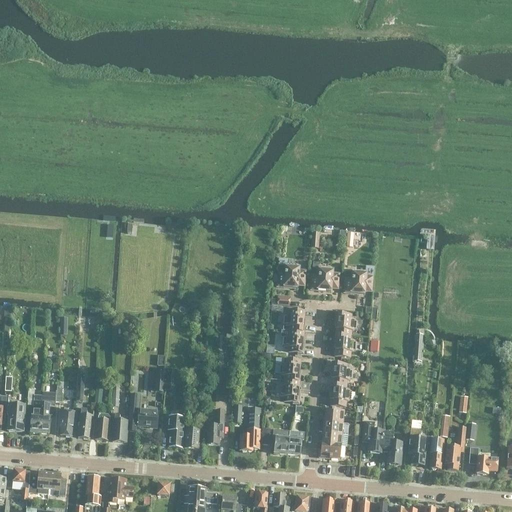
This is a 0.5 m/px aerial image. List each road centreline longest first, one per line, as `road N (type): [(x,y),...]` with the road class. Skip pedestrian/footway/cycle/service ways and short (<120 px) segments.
road 1 (unclassified): [(309,483),(0,457)]
road 2 (unclassified): [(511,501),(309,483)]
road 3 (residential): [(309,483),(321,307)]
